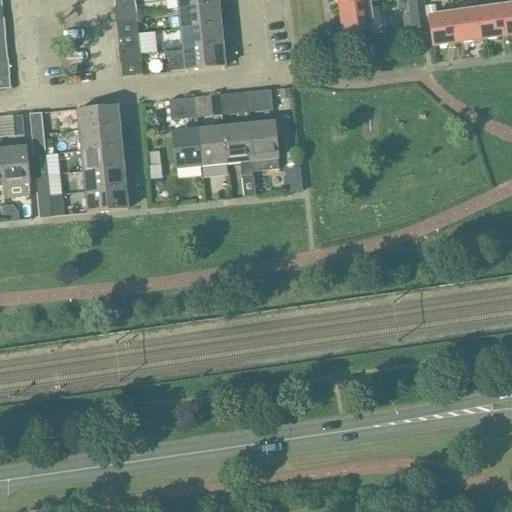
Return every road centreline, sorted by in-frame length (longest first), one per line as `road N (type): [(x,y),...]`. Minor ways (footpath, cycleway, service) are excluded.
road 1 (tertiary): [(0,481),(402,422)]
road 2 (residential): [(104,91),(268,78),(262,4)]
